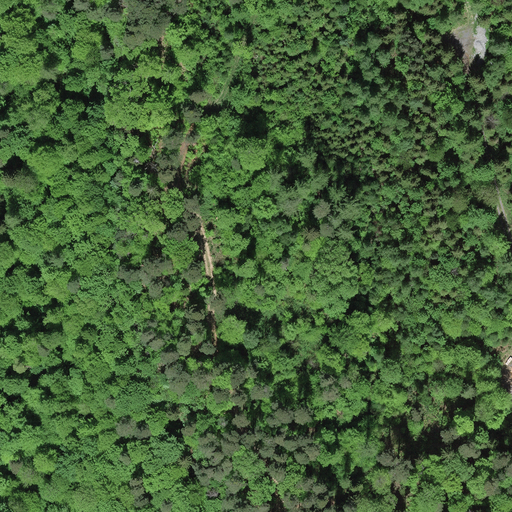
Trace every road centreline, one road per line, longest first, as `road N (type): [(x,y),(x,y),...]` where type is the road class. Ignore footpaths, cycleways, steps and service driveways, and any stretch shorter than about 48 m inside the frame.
road 1 (track): [(260,0),(214,103),(190,134),(179,177),(209,261),(211,333),(223,386),(283,511)]
road 2 (track): [(511,239),(461,45),(400,0)]
